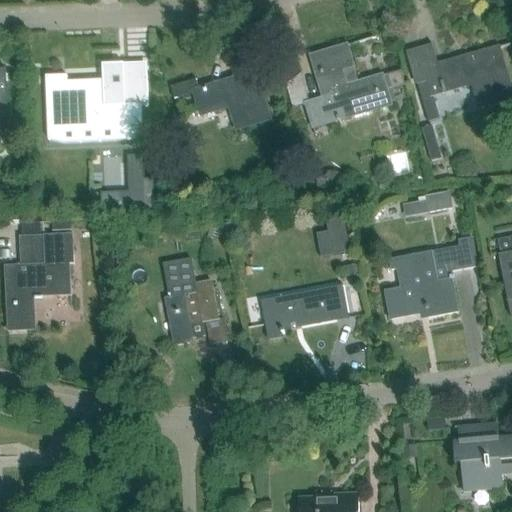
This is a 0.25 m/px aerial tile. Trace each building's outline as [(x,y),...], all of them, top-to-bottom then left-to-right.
[(306,105),(313,129),(337,122),(340,121),(339,119),(390,104),(382,77),(346,88),(341,69),(352,66),(346,47),(311,58),(316,77),(323,74),(330,98),(306,105)] [(432,51),(408,58),(417,88),(428,124),(440,120),(434,100),(473,88),(480,112),(511,102),(511,87),(501,51),(438,70),(432,51)] [(401,72),(387,76),(391,90),(405,86),(401,72)] [(195,81),(170,89),(173,101),(194,95),(200,117),(228,109),(235,132),(270,122),(256,75),(198,92),(195,81)] [(47,80),(47,78),(46,78),(48,141),(50,141),(49,132),(124,129),(128,139),(126,140),(127,141),(142,137),(141,108),(148,108),(147,82),(123,83),(123,88),(111,89),(111,81),(103,82),(67,83),(67,77),(65,77),(65,79),(47,80)] [(303,77),(287,81),(294,107),(310,103),(303,77)] [(442,159),(432,127),(422,130),(431,163),(442,159)] [(155,212),(153,180),(145,180),(144,157),(128,157),(129,192),(101,194),(101,214),(146,212),(155,212)] [(449,193),(425,198),(429,215),(453,210),(449,193)] [(328,233),(333,256),(352,252),(346,221),(327,224),(328,233)] [(7,280),(10,330),(29,329),(28,301),(34,300),(34,303),(42,303),(42,298),(69,296),(69,297),(71,297),(70,266),(74,265),(73,235),(19,238),(19,239),(22,239),(23,267),(22,267),(22,268),(29,268),(29,279),(7,280)] [(511,238),(497,242),(500,257),(498,258),(506,302),(511,301),(511,238)] [(459,248),(389,261),(391,274),(398,273),(401,291),(385,294),(390,322),(428,315),(429,321),(458,315),(452,283),(454,282),(453,273),(478,268),(473,239),(458,241),(459,248)] [(169,299),(165,300),(174,350),(194,346),(193,340),(206,338),(203,324),(205,324),(209,348),(227,345),(223,322),(217,323),(210,282),(196,285),(192,260),(163,265),(169,299)] [(359,276),(357,265),(343,268),(345,278),(359,276)] [(282,339),(281,333),(349,320),(343,287),(261,302),(267,336),(267,335),(268,341),(282,339)] [(483,430),(455,433),(456,446),(451,446),(453,469),(463,468),(466,494),(501,490),(500,477),(511,475),(511,441),(485,444),(483,430)] [(417,459),(416,446),(402,447),(403,460),(417,459)] [(317,506),(299,507),(299,511),(359,511),(359,502),(317,503),(317,506)]
